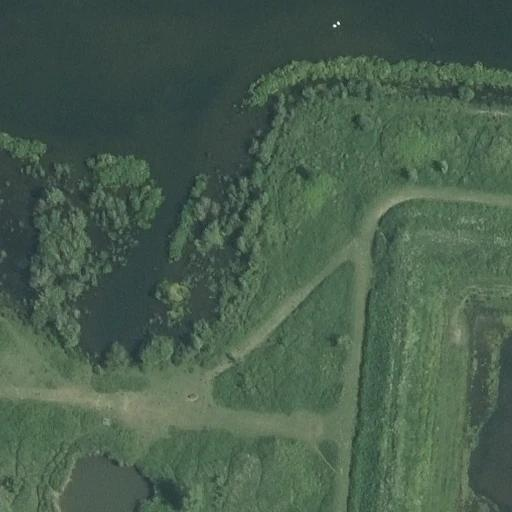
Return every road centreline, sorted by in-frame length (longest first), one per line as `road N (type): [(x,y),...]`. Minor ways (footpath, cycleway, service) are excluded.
road 1 (track): [(0,392),(348,428)]
road 2 (track): [(147,406),(231,360),(364,239)]
